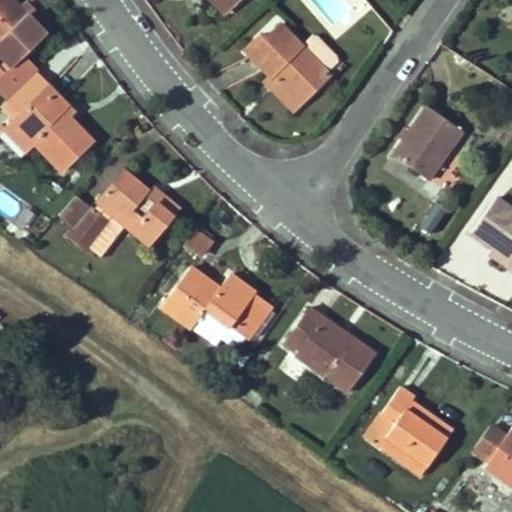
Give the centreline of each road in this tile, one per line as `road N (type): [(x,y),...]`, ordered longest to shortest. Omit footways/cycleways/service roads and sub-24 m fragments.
road 1 (residential): [(99,0),(290,204)]
road 2 (residential): [(290,204),(348,252),(511,345)]
road 3 (residential): [(290,204),(428,0)]
